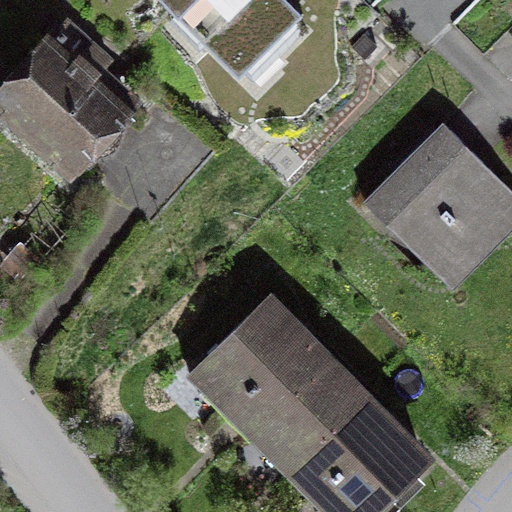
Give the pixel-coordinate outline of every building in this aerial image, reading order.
[(39,0),(0,61),(0,110),(81,162),(127,89),(100,71),(109,57),(80,39),(88,26),(46,0),(39,0)] [(187,0),(152,0),(169,17),(187,0)] [(299,23),(276,0),(187,0),(169,17),(236,85),(299,23)] [(511,230),(511,201),(435,127),(356,209),(447,298),(511,230)] [(252,430),(329,353),(265,290),(188,368),(252,430)] [(292,470),(369,392),(329,353),(252,430),(292,470)] [(380,511),(435,457),(369,392),(292,470),(312,490),(294,509),(297,511),(380,511)]
